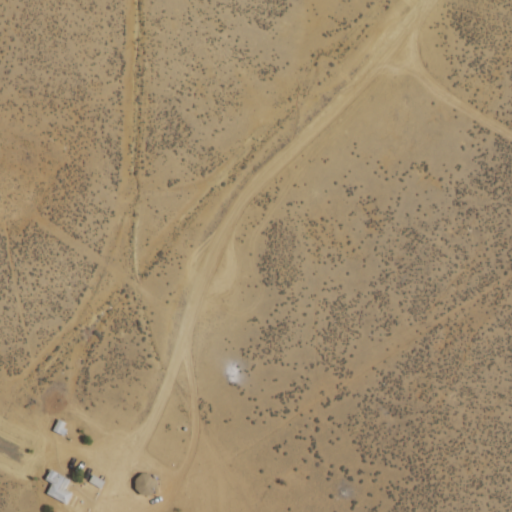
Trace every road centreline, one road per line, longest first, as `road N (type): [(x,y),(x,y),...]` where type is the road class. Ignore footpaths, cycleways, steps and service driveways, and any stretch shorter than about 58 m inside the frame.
road 1 (track): [(364,0),(0,407)]
road 2 (track): [(17,511),(27,375)]
